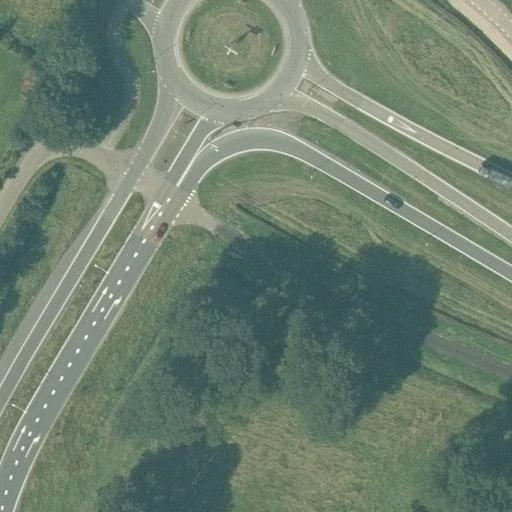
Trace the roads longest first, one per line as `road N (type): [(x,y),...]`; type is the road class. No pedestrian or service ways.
road 1 (primary): [(162,197),(220,147),(267,138),(511,276)]
road 2 (unclassified): [(511,373),(403,326),(162,197)]
road 3 (motorway): [(0,497),(22,431),(162,197)]
road 4 (primary): [(279,93),(511,236)]
road 5 (motorway): [(131,177),(0,399)]
road 6 (primary): [(511,181),(297,60)]
road 7 (unclassified): [(131,177),(75,146),(49,146),(36,153),(0,213)]
